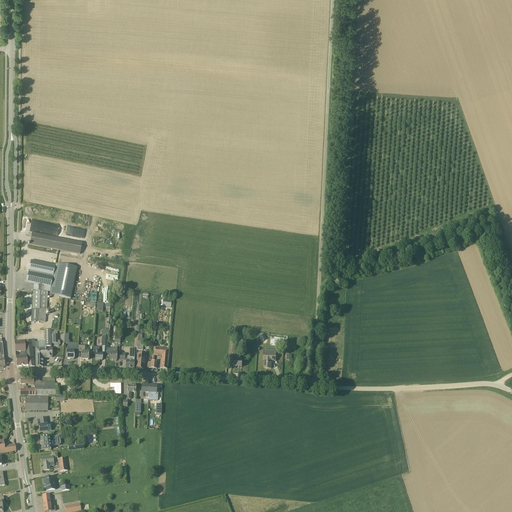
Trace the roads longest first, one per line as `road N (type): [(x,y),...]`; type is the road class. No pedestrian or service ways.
road 1 (unclassified): [(313,384),(329,0)]
road 2 (unclassified): [(511,392),(488,383),(313,384)]
road 3 (tertiary): [(11,208),(11,374)]
road 4 (residential): [(166,374),(11,374)]
road 5 (unclassified): [(313,384),(166,374)]
road 6 (tertiary): [(32,511),(11,374)]
